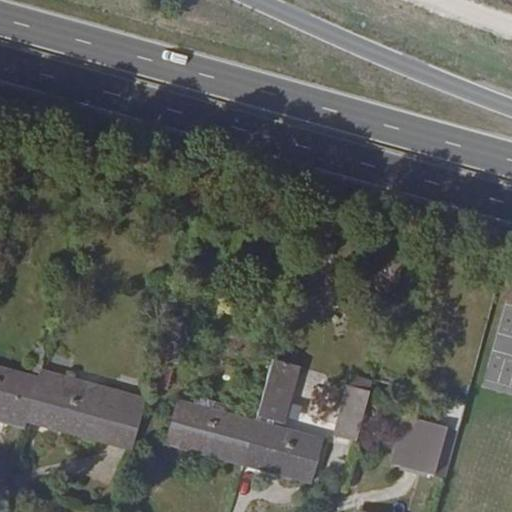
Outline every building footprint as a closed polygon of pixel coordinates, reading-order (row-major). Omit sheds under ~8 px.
[(167,319),(157,359),(173,364),(177,365),(188,326),(167,319)] [(166,391),(173,364),(157,359),(149,387),(166,391)] [(271,359),(255,422),(243,465),(311,484),(323,440),(281,428),(299,366),(271,359)] [(25,421),(36,378),(0,368),(0,421),(23,428),(25,421)] [(38,370),(36,378),(25,421),(133,449),(146,398),(38,370)] [(348,375),(346,385),(369,391),(372,381),(348,375)] [(355,442),(369,391),(346,385),(332,435),(355,442)] [(196,396),(193,405),(226,414),(229,405),(196,396)] [(243,465),(255,422),(226,414),(193,405),(176,400),(164,443),(243,465)] [(444,427),(456,431),(464,404),(447,400),(440,426),(444,427)] [(444,427),(440,426),(406,417),(392,465),(431,476),(444,427)]
